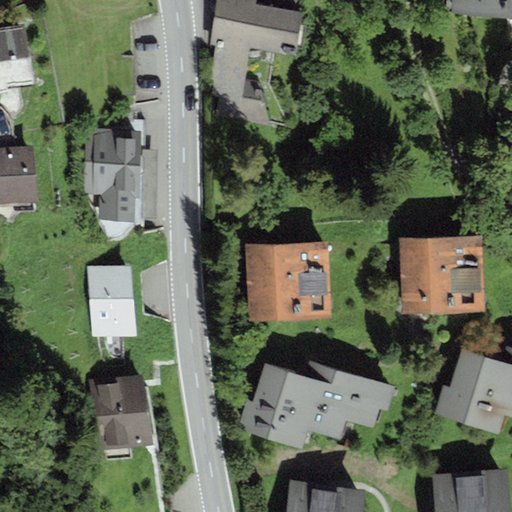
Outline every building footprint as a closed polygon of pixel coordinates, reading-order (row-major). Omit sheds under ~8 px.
[(256,0),(216,0),(209,46),(213,47),(207,80),(212,81),(209,96),(217,97),(214,115),(269,124),(262,102),(264,102),(257,81),(243,79),(249,45),(294,54),(302,11),(292,9),(297,0),(266,0),(264,4),(256,3),(256,0)] [(511,0),(452,0),(452,14),(511,16),(511,0)] [(23,24),(0,28),(0,94),(7,93),(6,88),(33,83),(23,24)] [(135,95),(133,57),(104,58),(106,97),(135,95)] [(141,130),(84,128),(82,196),(98,197),(98,221),(133,222),(134,196),(139,197),(141,130)] [(32,145),(0,148),(0,204),(37,201),(32,145)] [(480,235),(398,238),(401,314),(483,311),(480,235)] [(327,241),(245,245),(249,320),(331,316),(327,241)] [(130,264),(86,267),(91,337),(135,334),(130,264)] [(500,359),(462,347),(450,386),(443,384),(434,413),(498,433),(504,413),(511,415),(511,345),(505,344),(500,359)] [(304,375),(263,362),(252,400),(246,398),(236,429),(301,449),(307,428),(339,437),(345,417),(372,425),(377,407),(388,410),(395,386),(309,359),(304,375)] [(143,373),(90,381),(99,451),(103,450),(104,461),(131,458),(130,447),(153,444),(143,373)] [(510,511),(507,469),(430,475),(433,511),(510,511)] [(362,511),(365,490),(289,481),(284,511),(362,511)]
